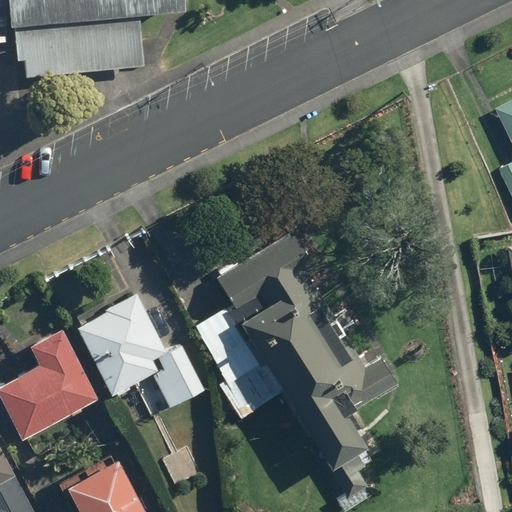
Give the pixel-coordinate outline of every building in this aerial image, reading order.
[(0,0),(0,22),(15,22),(20,73),(138,63),(133,12),(171,8),(170,0),(0,0)] [(511,96),(495,105),(511,137),(511,96)] [(285,231),(209,281),(261,361),(219,388),(237,416),(275,392),(341,495),(331,502),(337,511),(345,511),(381,489),(352,444),(372,431),(359,410),(402,383),(376,343),(351,359),(292,269),(305,261),(285,231)] [(131,295),(73,323),(107,393),(138,379),(150,373),(143,361),(159,353),(131,295)] [(91,399),(55,326),(22,343),(32,363),(0,379),(0,408),(14,437),(91,399)] [(178,342),(159,353),(143,361),(150,373),(138,379),(156,413),(202,387),(178,342)] [(140,511),(110,453),(53,483),(67,511),(140,511)] [(26,511),(12,486),(0,492),(0,511),(26,511)]
